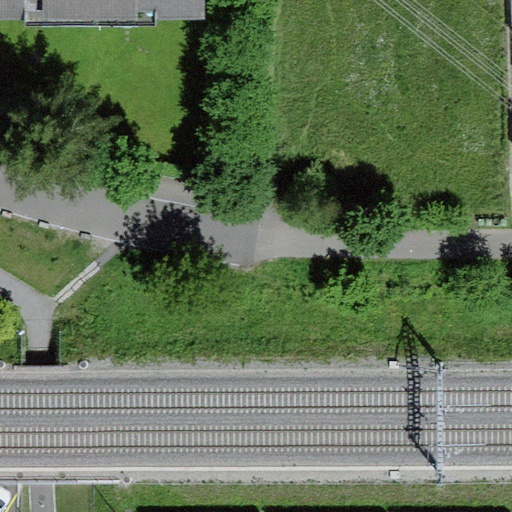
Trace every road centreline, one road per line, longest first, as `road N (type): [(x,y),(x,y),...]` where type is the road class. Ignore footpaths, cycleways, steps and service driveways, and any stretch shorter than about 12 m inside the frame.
road 1 (residential): [(0,180),(153,222),(269,239)]
road 2 (track): [(511,245),(269,239)]
